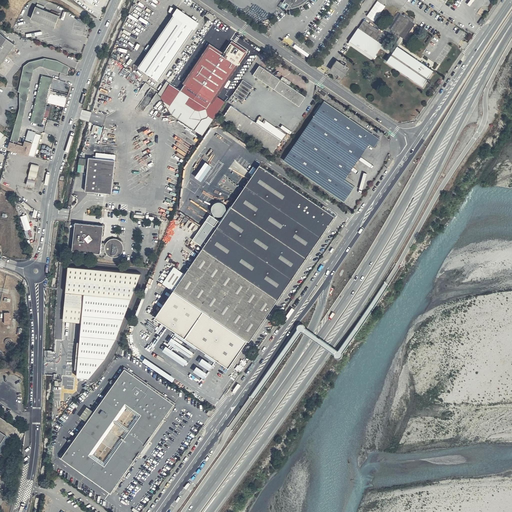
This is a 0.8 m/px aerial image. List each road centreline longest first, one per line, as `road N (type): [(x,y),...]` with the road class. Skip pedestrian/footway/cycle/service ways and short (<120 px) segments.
road 1 (trunk): [(209,511),(387,259),(498,43)]
road 2 (trunk): [(498,43),(375,253),(276,399)]
road 3 (tertiary): [(158,511),(329,270)]
road 4 (unclassified): [(414,144),(204,0)]
road 5 (unclassified): [(45,233),(71,113),(116,0)]
road 6 (unclassified): [(19,511),(35,444),(38,335)]
road 7 (tertiary): [(414,144),(511,0)]
road 8 (tertiary): [(329,270),(414,144)]
road 9 (trunk): [(329,270),(314,323),(276,399)]
road 10 (trunk): [(276,399),(193,511)]
